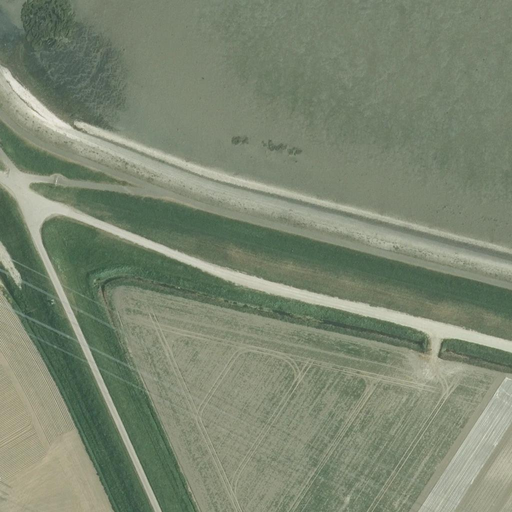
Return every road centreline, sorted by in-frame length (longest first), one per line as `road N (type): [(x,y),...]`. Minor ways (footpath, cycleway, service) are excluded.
road 1 (unclassified): [(511,349),(210,268),(19,193)]
road 2 (unclassified): [(153,511),(19,193)]
